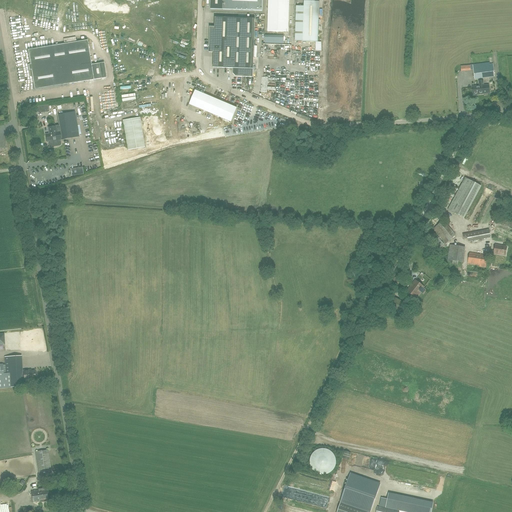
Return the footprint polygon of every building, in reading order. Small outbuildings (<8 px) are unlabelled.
[(210,0),(210,9),(240,10),(262,11),(262,0),(210,0)] [(288,0),(268,0),(267,31),(288,32),(288,0)] [(304,1),(304,6),(296,6),(295,41),(318,42),(319,2),(318,2),(317,0),(305,0),(305,1),(304,1)] [(213,68),(233,68),(232,73),(235,76),(252,77),(255,19),(214,17),(214,27),(210,27),(209,52),(213,52),(213,68)] [(511,22),(511,24),(511,26),(511,27),(501,28),(502,32),(506,33),(508,33),(510,28),(511,33),(511,22)] [(91,65),(87,40),(28,50),(34,89),(106,78),(104,63),(91,65)] [(475,79),(494,77),(493,64),(489,65),(489,63),(473,65),(475,79)] [(433,87),(439,86),(437,77),(426,79),(427,87),(433,86),(433,87)] [(423,80),(414,80),(414,88),(423,88),(423,80)] [(484,93),(490,92),(489,85),(483,86),(483,81),(479,82),(479,86),(472,87),(473,95),(484,94),(484,93)] [(237,108),(195,90),(189,105),(231,122),(237,108)] [(459,94),(412,96),(413,104),(459,103),(459,94)] [(182,116),(183,106),(165,104),(164,113),(168,114),(168,115),(178,116),(178,115),(182,116)] [(75,112),(68,113),(58,115),(63,140),(79,137),(75,112)] [(122,120),(127,150),(144,147),(139,117),(122,120)] [(206,119),(204,120),(213,128),(215,126),(206,119)] [(198,131),(198,132),(202,131),(198,122),(192,125),(195,132),(198,131)] [(59,144),(58,140),(61,140),(60,132),(59,126),(58,126),(48,128),(49,134),(46,135),(47,142),(53,141),(54,145),(55,145),(58,145),(59,144)] [(70,169),(71,176),(83,174),(82,167),(70,169)] [(481,187),(465,178),(448,210),(464,218),(481,187)] [(443,221),(437,227),(433,230),(446,244),(456,236),(443,221)] [(489,230),(462,235),(463,239),(467,239),(468,242),(490,238),(489,230)] [(439,237),(435,240),(441,248),(445,245),(439,237)] [(448,260),(453,261),(452,264),(458,265),(458,262),(463,263),(465,248),(450,245),(448,260)] [(495,245),(494,254),(505,256),(507,247),(495,245)] [(480,266),(480,267),(485,268),(487,256),(470,253),(468,264),(480,266)] [(396,286),(402,277),(397,274),(391,283),(396,286)] [(415,298),(424,287),(415,280),(406,291),(415,298)] [(389,311),(400,317),(406,304),(395,299),(389,311)] [(26,349),(34,349),(33,338),(25,339),(26,349)] [(23,387),(23,381),(31,380),(31,379),(35,378),(35,371),(26,372),(26,370),(22,371),(21,356),(5,357),(6,374),(3,374),(2,365),(0,365),(0,388),(11,388),(11,387),(23,387)] [(336,466),(336,462),(336,458),(334,454),(331,451),(327,449),(323,448),(319,449),(315,451),(312,454),(310,458),(310,462),(310,466),(312,470),(315,473),(319,475),(323,475),(327,475),(331,473),(334,470),(336,466)] [(39,476),(51,474),(48,450),(35,452),(39,476)] [(350,474),(341,500),(337,511),(370,511),(371,510),(380,484),(350,474)] [(40,503),(48,501),(46,488),(38,489),(38,490),(31,491),(33,503),(40,502),(40,503)] [(330,496),(336,498),(338,490),(332,489),(330,496)] [(294,492),(292,497),(304,500),(305,495),(294,492)] [(387,499),(386,507),(407,511),(431,511),(432,506),(388,496),(387,499)] [(381,497),(379,506),(386,507),(387,499),(381,497)]
